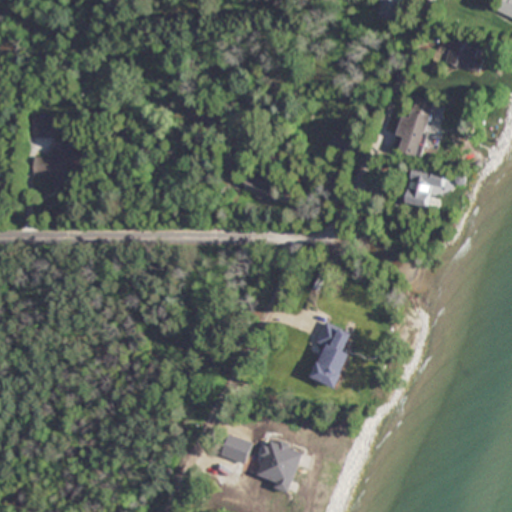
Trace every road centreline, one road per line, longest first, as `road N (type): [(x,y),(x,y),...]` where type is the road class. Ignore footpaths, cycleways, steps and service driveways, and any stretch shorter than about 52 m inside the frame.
road 1 (residential): [(302,240),(168,511)]
road 2 (residential): [(0,238),(302,240)]
road 3 (residential): [(433,0),(350,203),(317,240),(302,240)]
